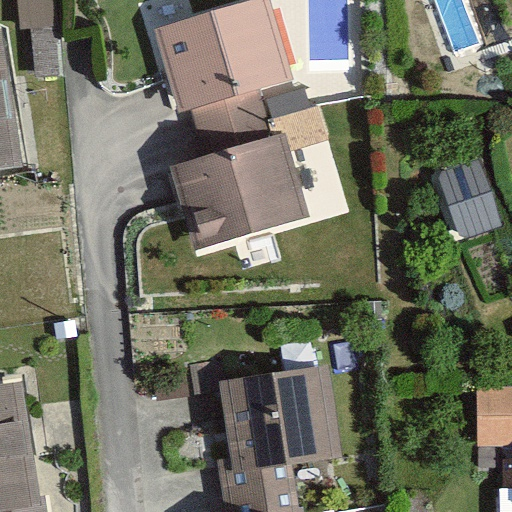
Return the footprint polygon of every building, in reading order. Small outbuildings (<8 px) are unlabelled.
[(268,0),(248,0),(154,28),(184,127),(297,93),(268,0)] [(6,40),(0,41),(0,179),(25,176),(6,40)] [(288,141),(172,172),(194,256),(311,224),(288,141)] [(458,229),(497,225),(490,164),(451,169),(458,229)] [(303,511),(299,485),(340,479),(325,373),(218,389),(236,511),(303,511)] [(511,389),(476,389),(476,450),(511,450),(511,389)] [(0,511),(39,511),(29,390),(0,393),(0,511)]
